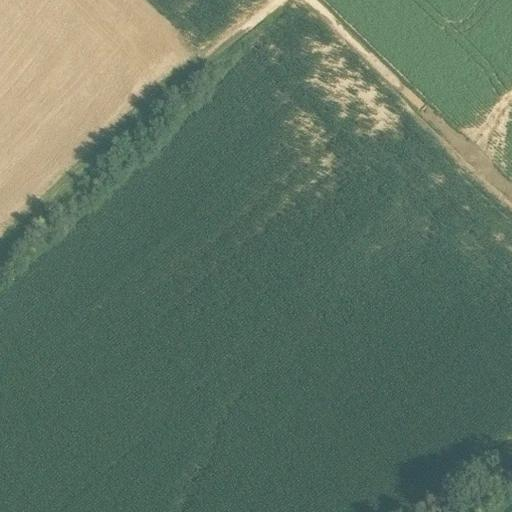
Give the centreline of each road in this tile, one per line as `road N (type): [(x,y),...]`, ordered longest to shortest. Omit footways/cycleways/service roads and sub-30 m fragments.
road 1 (track): [(0,256),(163,94),(283,0)]
road 2 (track): [(511,197),(302,0)]
